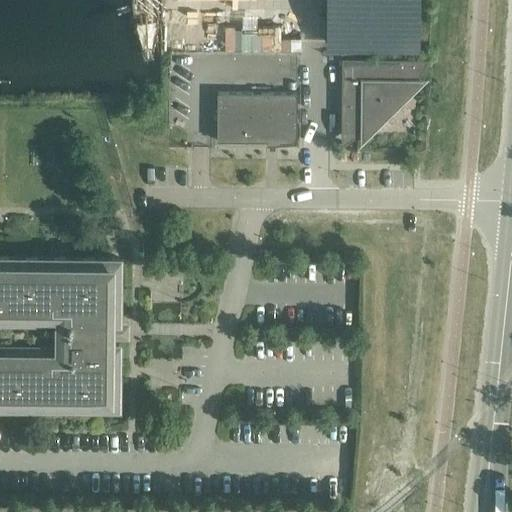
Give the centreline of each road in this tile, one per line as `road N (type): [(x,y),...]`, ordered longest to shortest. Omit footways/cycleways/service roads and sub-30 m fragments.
road 1 (unclassified): [(511,202),(139,198)]
road 2 (tertiary): [(511,236),(489,466)]
